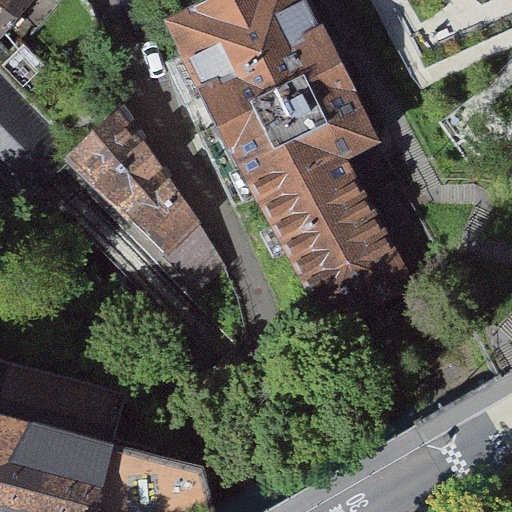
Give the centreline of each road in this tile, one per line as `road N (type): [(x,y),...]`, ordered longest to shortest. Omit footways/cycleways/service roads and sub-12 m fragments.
road 1 (residential): [(109,0),(140,80),(241,264),(308,511)]
road 2 (residential): [(363,511),(511,425)]
